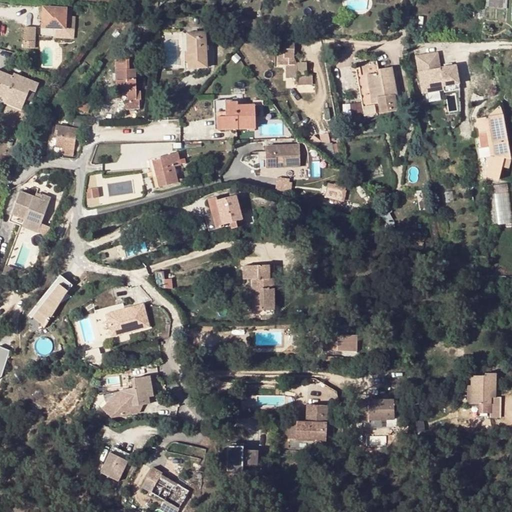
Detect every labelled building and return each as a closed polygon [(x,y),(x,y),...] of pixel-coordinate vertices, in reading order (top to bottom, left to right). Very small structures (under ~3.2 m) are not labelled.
[(157,0),(142,0),(142,6),(157,8),(157,0)] [(65,8),(54,8),(44,7),(43,7),(43,16),(42,28),(53,28),(65,29),(65,17),(65,8)] [(24,27),(24,47),(34,48),(34,27),(24,27)] [(54,37),(75,39),(76,31),(55,29),(54,37)] [(213,33),(205,34),(206,46),(214,46),(213,33)] [(205,34),(187,34),(189,69),(207,68),(206,46),(205,34)] [(295,43),(286,43),(286,53),(286,60),(290,59),(290,65),(294,65),(295,43)] [(423,92),(444,89),(443,85),(459,83),(456,65),(452,65),(445,66),(440,67),(438,52),(416,55),(423,92)] [(286,53),(279,53),(279,65),(290,65),(290,59),(286,60),(286,53)] [(135,60),(115,61),(115,71),(135,70),(135,60)] [(397,110),(395,95),(394,91),(396,90),(393,68),(380,70),(381,73),(378,74),(376,61),(360,64),(362,76),(367,75),(372,98),(378,97),(379,102),(381,113),(397,110)] [(7,93),(16,96),(18,84),(19,78),(12,75),(0,70),(0,93),(6,96),(7,93)] [(127,89),(127,93),(128,100),(126,100),(126,109),(140,108),(139,100),(137,100),(135,70),(115,71),(116,90),(127,89)] [(302,71),(297,74),(300,80),(305,77),(303,73),(302,71)] [(39,82),(20,75),(19,78),(18,84),(16,96),(25,100),(30,89),(35,91),(39,82)] [(444,89),(444,91),(460,89),(459,83),(443,85),(444,89)] [(30,91),(28,101),(35,102),(37,93),(30,91)] [(81,92),(74,107),(86,112),(92,96),(81,92)] [(5,100),(15,105),(16,96),(7,93),(6,96),(5,100)] [(16,96),(15,105),(22,107),(25,100),(16,96)] [(217,103),(218,113),(226,113),(226,103),(217,103)] [(237,103),(226,103),(226,113),(218,113),(218,130),(254,129),(254,105),(237,106),(237,103)] [(500,105),(486,117),(502,114),(500,105)] [(477,119),(479,132),(489,130),(491,145),(488,145),(490,155),(486,175),(498,179),(502,166),(507,168),(510,159),(502,114),(486,117),(477,119)] [(56,147),(62,148),(74,149),(77,128),(71,127),(57,126),(55,135),(57,135),(56,147)] [(489,130),(479,132),(482,147),(488,145),(491,145),(489,130)] [(345,156),(342,143),(334,144),(336,157),(345,156)] [(298,146),(264,147),(265,168),(298,166),(298,146)] [(74,149),(62,148),(61,155),(74,156),(74,149)] [(178,153),(152,159),(160,188),(178,183),(174,166),(181,165),(178,153)] [(278,178),(277,189),(291,190),(292,179),(278,178)] [(338,187),(329,184),(325,196),(335,200),(338,187)] [(509,189),(495,190),(496,223),(511,223),(509,189)] [(19,191),(11,214),(24,219),(41,224),(50,197),(41,194),(41,195),(40,198),(34,197),(19,191)] [(236,196),(215,202),(219,214),(211,217),(215,230),(223,227),(224,232),(237,228),(235,222),(243,220),(236,196)] [(207,201),(211,217),(219,214),(215,202),(214,198),(207,201)] [(377,210),(390,226),(395,225),(395,223),(390,214),(393,213),(393,203),(376,206),(377,210)] [(41,224),(24,219),(22,226),(38,232),(41,224)] [(400,228),(398,243),(407,244),(423,247),(424,232),(400,228)] [(274,301),(273,266),(247,266),(247,280),(253,280),(257,280),(257,289),(253,289),(253,311),(274,310),(274,301)] [(29,277),(33,278),(35,273),(25,271),(9,267),(7,274),(22,278),(29,277)] [(155,273),(156,278),(157,284),(158,290),(165,289),(164,272),(155,273)] [(27,316),(44,330),(59,307),(66,295),(73,286),(60,276),(27,316)] [(0,277),(0,282),(6,287),(9,282),(1,277),(0,277)] [(129,311),(111,315),(115,337),(132,334),(152,329),(147,307),(129,311)] [(356,337),(324,336),(324,351),(326,351),(337,351),(342,352),(356,352),(356,337)] [(0,386),(2,387),(7,375),(4,374),(13,350),(0,345),(0,386)] [(474,370),(474,380),(473,399),(492,400),(492,394),(493,388),(497,388),(497,370),(486,369),(486,371),(474,370)] [(133,388),(125,389),(127,401),(132,400),(133,407),(146,405),(145,398),(149,397),(153,397),(150,376),(131,379),(133,388)] [(393,404),(357,403),(357,425),(369,426),(368,423),(393,423),(393,404)] [(326,407),(306,406),(306,424),(295,424),(294,442),(324,443),(326,416),(329,416),(329,409),(326,409),(326,407)] [(287,441),(294,442),(295,424),(288,423),(287,441)] [(244,449),(228,448),(228,454),(221,454),(220,467),(228,468),(228,472),(243,473),(243,468),(259,468),(259,454),(244,454),(244,449)] [(119,456),(110,452),(100,472),(118,481),(130,457),(121,452),(119,456)] [(164,473),(154,468),(143,488),(181,508),(191,491),(163,475),(164,473)]
